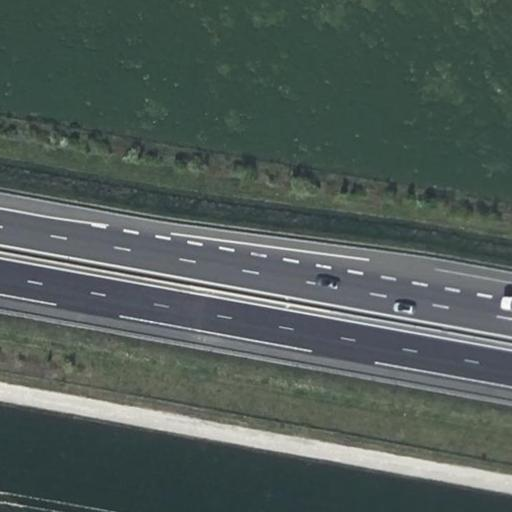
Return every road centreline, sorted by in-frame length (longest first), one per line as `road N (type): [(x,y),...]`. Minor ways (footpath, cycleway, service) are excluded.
road 1 (motorway): [(0,275),(511,368)]
road 2 (motorway): [(511,318),(0,226)]
road 3 (track): [(511,482),(0,392)]
